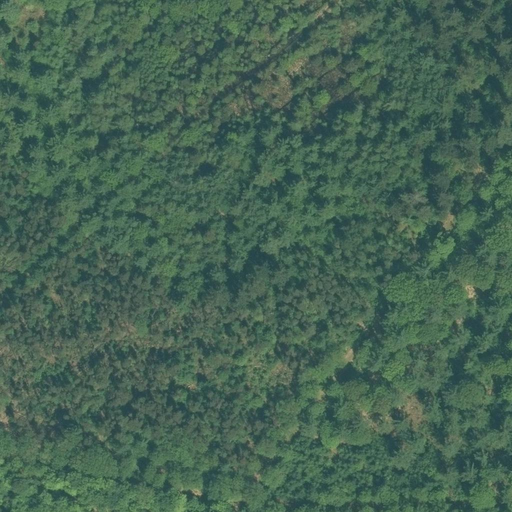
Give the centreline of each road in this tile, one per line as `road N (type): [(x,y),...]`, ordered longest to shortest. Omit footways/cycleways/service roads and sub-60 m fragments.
road 1 (track): [(242,511),(511,154)]
road 2 (track): [(327,0),(0,299)]
road 3 (track): [(242,511),(511,505)]
road 4 (track): [(0,451),(242,511)]
